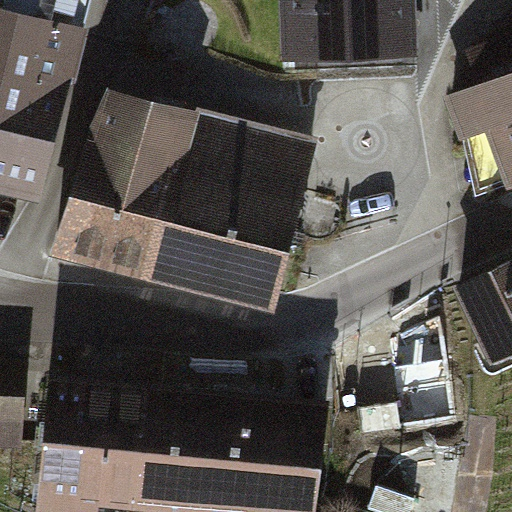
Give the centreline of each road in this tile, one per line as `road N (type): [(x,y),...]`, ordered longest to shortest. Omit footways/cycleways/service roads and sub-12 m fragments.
road 1 (tertiary): [(450,254),(341,307),(272,326),(0,306)]
road 2 (residential): [(450,254),(427,125),(464,0)]
